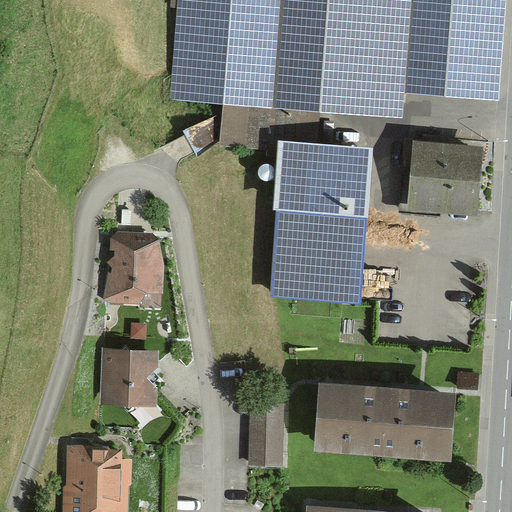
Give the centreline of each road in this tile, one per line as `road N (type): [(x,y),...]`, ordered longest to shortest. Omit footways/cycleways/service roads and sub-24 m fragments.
road 1 (residential): [(16,511),(72,348),(95,205),(135,182),(158,189),(182,221),(206,389),(208,511)]
road 2 (tertiary): [(511,306),(500,511)]
